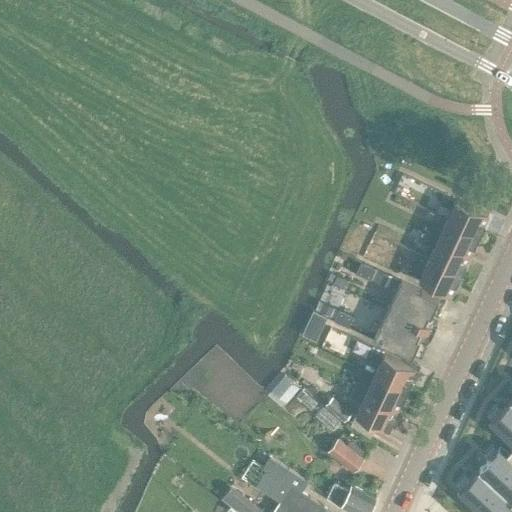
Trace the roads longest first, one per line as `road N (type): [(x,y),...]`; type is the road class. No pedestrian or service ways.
road 1 (tertiary): [(396,511),(511,258)]
road 2 (tertiary): [(358,0),(511,83)]
